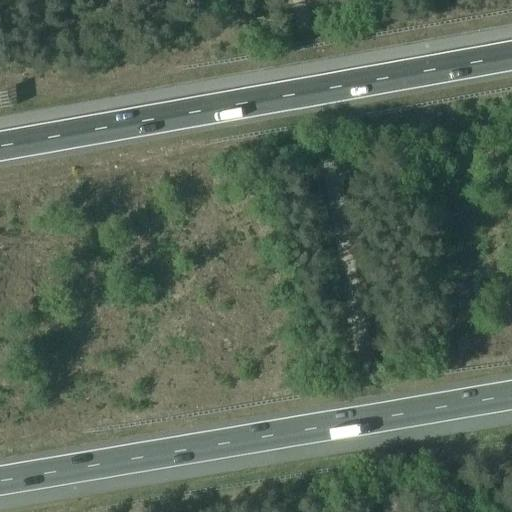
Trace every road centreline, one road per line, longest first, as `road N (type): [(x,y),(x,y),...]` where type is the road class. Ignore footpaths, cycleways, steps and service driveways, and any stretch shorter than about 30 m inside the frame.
road 1 (motorway): [(511,56),(0,146)]
road 2 (track): [(300,0),(390,511)]
road 3 (motorway): [(0,481),(511,396)]
